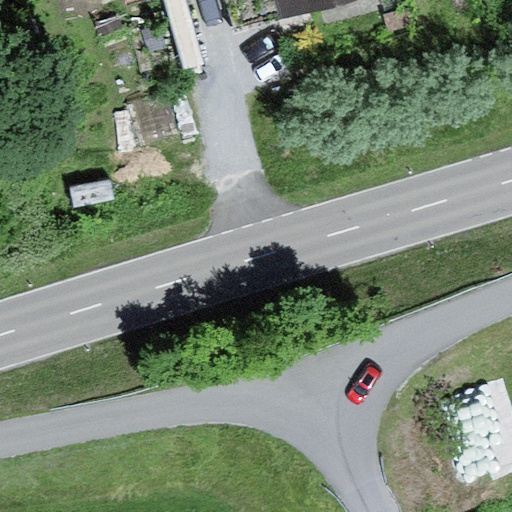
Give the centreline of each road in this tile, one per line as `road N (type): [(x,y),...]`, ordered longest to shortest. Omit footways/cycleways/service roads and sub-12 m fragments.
road 1 (primary): [(511,182),(0,338)]
road 2 (unknown): [(511,129),(457,0)]
